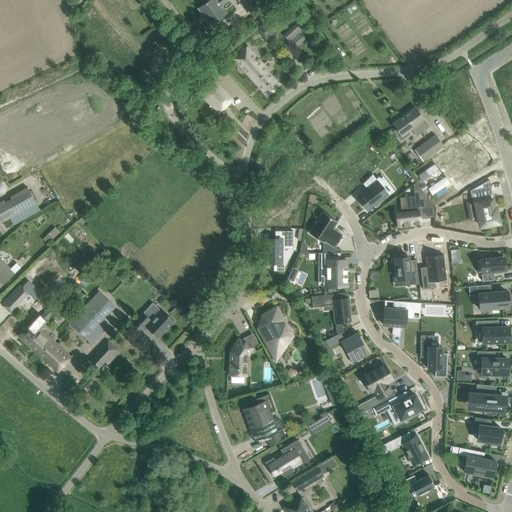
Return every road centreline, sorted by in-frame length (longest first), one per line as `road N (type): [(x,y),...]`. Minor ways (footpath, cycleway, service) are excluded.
road 1 (unclassified): [(198,343),(244,276),(245,160),(267,114),(312,82),(440,62),(511,14)]
road 2 (residential): [(503,511),(454,489),(444,475),(432,395),(365,318),(359,284),(373,250)]
road 3 (unclassified): [(241,483),(198,343)]
road 4 (unclassified): [(241,483),(194,459),(107,435)]
road 5 (residential): [(373,250),(414,232),(511,239)]
road 6 (unclassified): [(107,435),(0,349)]
road 7 (unclassified): [(107,435),(198,343)]
